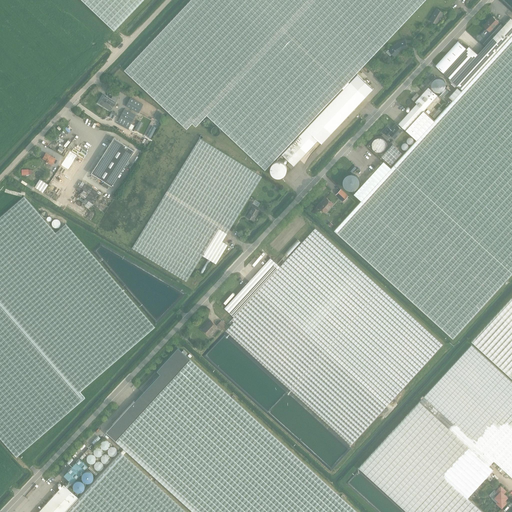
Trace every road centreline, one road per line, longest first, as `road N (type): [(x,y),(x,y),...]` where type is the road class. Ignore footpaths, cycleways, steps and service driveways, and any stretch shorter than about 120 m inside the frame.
road 1 (unclassified): [(2,511),(484,0)]
road 2 (unclassified): [(0,177),(168,0)]
